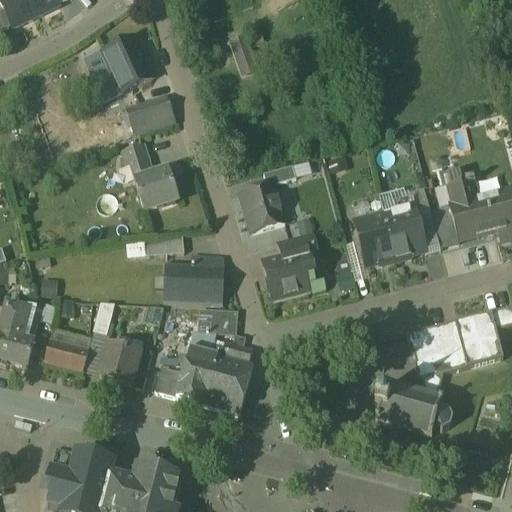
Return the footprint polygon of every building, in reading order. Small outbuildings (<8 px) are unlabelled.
[(12,33),(36,22),(24,0),(2,0),(0,1),(0,8),(2,12),(10,29),(12,33)] [(24,0),(36,22),(59,11),(53,0),(24,0)] [(250,41),(232,47),(244,83),(263,76),(250,41)] [(134,43),(104,56),(123,96),(152,83),(134,43)] [(166,101),(128,113),(133,129),(171,117),(166,101)] [(171,117),(133,129),(136,140),(175,128),(171,117)] [(144,150),(122,157),(127,170),(131,169),(148,163),(144,150)] [(153,180),(148,163),(131,169),(137,185),(135,186),(144,215),(178,204),(168,175),(153,180)] [(292,171),(264,179),(267,191),(274,189),(274,190),(296,184),(292,171)] [(476,184),(465,187),(465,188),(447,192),(452,211),(449,211),(459,248),(461,248),(460,247),(478,242),(478,243),(479,243),(479,242),(506,235),(506,236),(508,235),(507,235),(511,233),(511,198),(511,195),(478,204),(473,187),(476,186),(476,184)] [(267,191),(242,198),(253,238),(285,229),(281,215),(283,212),(280,204),(277,202),(274,190),(274,189),(267,191)] [(413,212),(384,220),(395,264),(424,257),(413,212)] [(384,220),(355,227),(366,272),(395,264),(384,220)] [(313,240),(278,249),(282,263),(308,256),(309,262),(318,260),(313,240)] [(182,243),(153,247),(154,260),(184,258),(182,243)] [(282,263),(263,268),(273,304),(310,295),(307,281),(314,279),(309,262),(308,256),(282,263)] [(223,263),(192,261),(191,271),(223,273),(223,263)] [(191,271),(166,270),(165,307),(222,310),(223,273),(191,271)] [(322,278),(314,280),(314,279),(307,281),(310,295),(311,295),(312,299),(326,295),(322,278)] [(30,315),(8,309),(0,336),(0,337),(22,343),(30,315)] [(511,315),(511,313),(405,341),(410,359),(413,359),(415,368),(412,368),(417,387),(421,386),(425,403),(435,406),(442,381),(503,365),(496,338),(511,333),(511,315)] [(237,318),(202,316),(201,338),(216,339),(217,330),(236,331),(237,318)] [(112,320),(99,317),(94,337),(107,340),(112,320)] [(22,343),(0,337),(0,365),(28,373),(34,347),(22,343)] [(245,344),(237,342),(235,351),(243,353),(245,344)] [(89,356),(50,345),(44,369),(83,379),(89,356)] [(141,358),(108,349),(99,383),(132,392),(141,358)] [(235,351),(226,349),(222,362),(249,370),(252,356),(243,353),(235,351)] [(222,362),(190,354),(183,379),(176,404),(204,411),(240,421),(253,371),(249,370),(222,362)] [(183,379),(162,373),(155,397),(176,404),(183,379)] [(425,403),(388,392),(389,391),(386,390),(385,393),(385,394),(383,402),(378,401),(374,413),(379,415),(376,424),(375,426),(378,427),(429,442),(431,443),(432,440),(433,435),(442,438),(450,433),(452,425),(448,416),(439,414),(441,410),(442,409),(442,407),(441,406),(439,406),(437,407),(435,406),(425,403)] [(81,463),(75,467),(72,475),(71,476),(71,477),(70,481),(69,481),(70,482),(69,486),(68,487),(69,488),(68,492),(67,492),(67,493),(65,503),(63,504),(64,505),(63,509),(62,510),(63,511),(62,511),(102,511),(111,482),(112,475),(111,475),(110,473),(110,472),(110,471),(110,469),(109,467),(106,466),(107,465),(106,464),(105,465),(101,464),(100,463),(99,464),(96,463),(95,462),(94,462),(90,461),(89,460),(84,464),(81,463)] [(174,511),(182,483),(137,472),(133,487),(111,482),(102,511),(174,511)]
